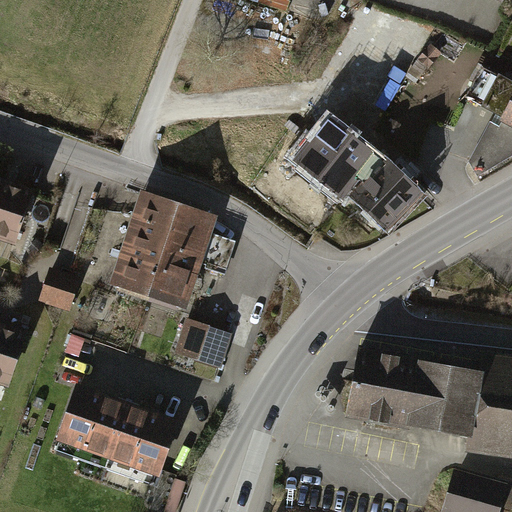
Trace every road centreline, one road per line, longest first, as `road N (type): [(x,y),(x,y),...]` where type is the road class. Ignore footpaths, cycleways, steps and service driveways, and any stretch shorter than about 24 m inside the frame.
road 1 (tertiary): [(348,299),(206,199),(0,126)]
road 2 (tertiary): [(222,511),(276,382),(348,299)]
road 3 (tertiary): [(348,299),(511,196)]
road 4 (unclassified): [(348,299),(405,323),(511,334)]
